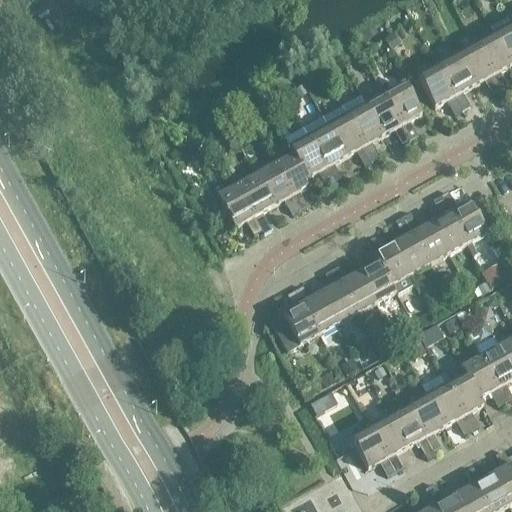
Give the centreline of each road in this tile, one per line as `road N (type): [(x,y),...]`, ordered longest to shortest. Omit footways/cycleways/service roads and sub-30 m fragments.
road 1 (tertiary): [(194,511),(0,164)]
road 2 (tertiary): [(0,244),(146,511)]
